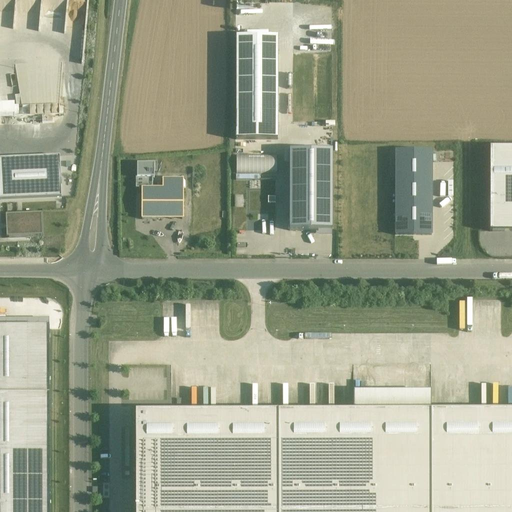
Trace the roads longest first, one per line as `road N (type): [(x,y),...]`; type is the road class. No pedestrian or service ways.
road 1 (unclassified): [(89,271),(511,270)]
road 2 (unclassified): [(119,0),(89,271)]
road 3 (unclassified): [(89,271),(80,340),(80,511)]
